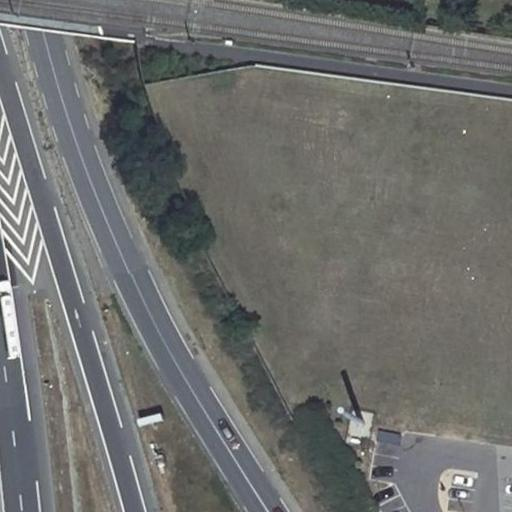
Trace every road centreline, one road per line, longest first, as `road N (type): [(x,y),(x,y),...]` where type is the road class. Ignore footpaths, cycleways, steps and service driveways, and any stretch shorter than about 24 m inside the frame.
road 1 (secondary): [(250,488),(152,320),(85,168),(34,0)]
road 2 (trunk): [(133,511),(0,68)]
road 3 (trunk): [(20,511),(0,335)]
